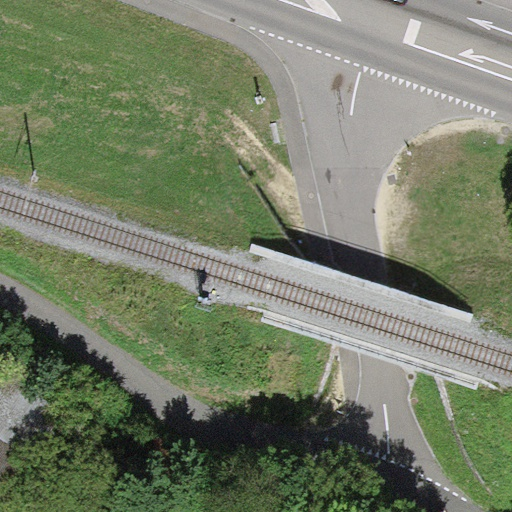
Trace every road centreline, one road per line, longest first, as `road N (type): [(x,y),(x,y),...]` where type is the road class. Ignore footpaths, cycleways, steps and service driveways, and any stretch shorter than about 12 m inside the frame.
road 1 (unclassified): [(380,19),(352,116),(352,214),(382,372),(391,458),(381,482)]
road 2 (track): [(381,482),(192,413),(0,289)]
road 3 (primary): [(380,19),(511,65)]
